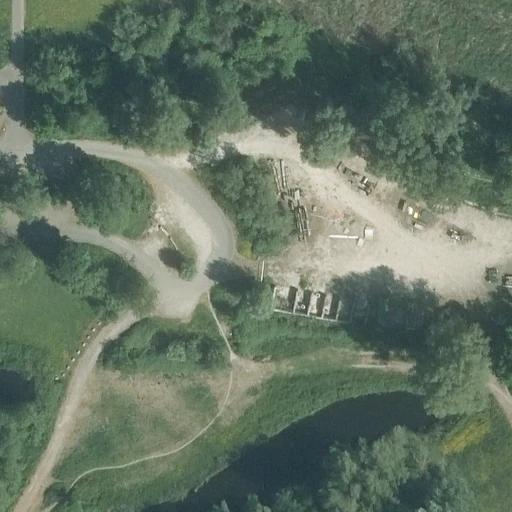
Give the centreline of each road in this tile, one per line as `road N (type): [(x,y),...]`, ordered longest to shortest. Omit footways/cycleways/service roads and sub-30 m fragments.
road 1 (track): [(309,176),(490,252),(493,282),(478,309),(305,260)]
road 2 (track): [(149,164),(280,154),(309,176),(315,219),(305,260),(289,268),(212,270)]
